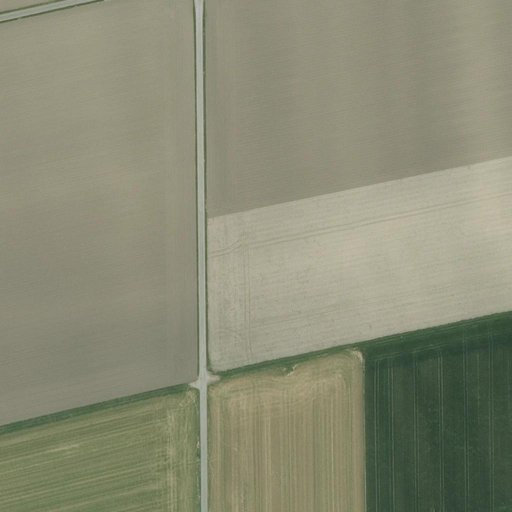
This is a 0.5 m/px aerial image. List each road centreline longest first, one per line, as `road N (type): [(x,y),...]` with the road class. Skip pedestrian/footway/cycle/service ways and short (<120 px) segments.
road 1 (track): [(511,314),(204,375),(0,427)]
road 2 (unclassified): [(206,511),(201,0)]
